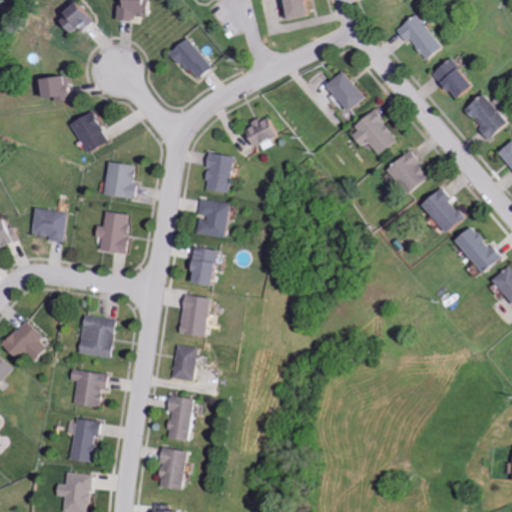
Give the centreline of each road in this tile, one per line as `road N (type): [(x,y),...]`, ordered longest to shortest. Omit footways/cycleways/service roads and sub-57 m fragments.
road 1 (residential): [(355,29),(180,128),(125,511)]
road 2 (residential): [(511,210),(355,29),(346,0)]
road 3 (residential): [(157,288),(33,270),(0,296)]
